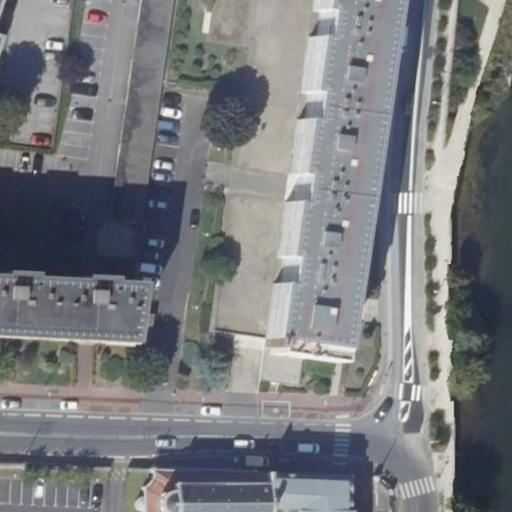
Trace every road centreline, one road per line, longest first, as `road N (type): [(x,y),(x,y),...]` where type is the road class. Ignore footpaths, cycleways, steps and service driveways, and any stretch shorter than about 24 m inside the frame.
road 1 (secondary): [(375,441),(0,434)]
road 2 (secondary): [(404,450),(418,395),(417,257),(409,218)]
road 3 (secondary): [(409,218),(398,253),(394,388),(375,441)]
road 4 (secondary): [(409,218),(425,0)]
